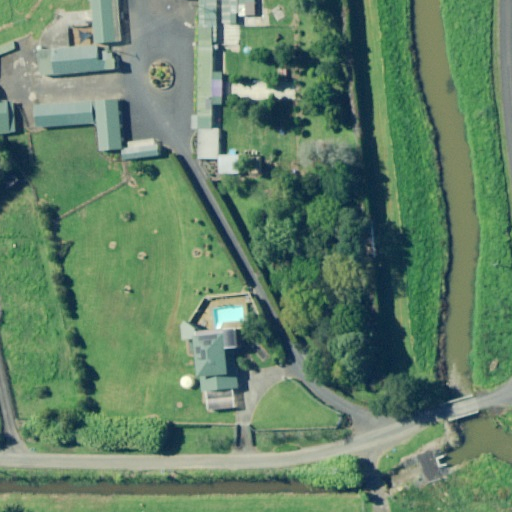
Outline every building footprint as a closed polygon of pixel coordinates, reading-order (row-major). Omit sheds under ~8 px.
[(95,0),(99,44),(120,42),(126,41),(123,0),(95,0)] [(218,29),(218,0),(202,0),(201,116),(195,116),(195,129),(202,129),(202,159),(221,159),(221,174),(242,174),(242,155),(223,155),(223,107),(223,89),(217,89),(218,45),(235,45),(235,29),(218,29)] [(239,0),(223,0),(224,24),(240,23),(239,0)] [(258,0),(241,0),(242,16),(258,16),(258,0)] [(102,51),(101,45),(43,50),(45,77),(121,69),(119,49),(102,51)] [(0,135),(17,133),(12,100),(0,102),(0,135)] [(126,149),(122,100),(39,107),(40,128),(101,123),(104,151),(126,149)] [(162,156),(159,139),(133,142),(134,149),(124,150),(126,161),(162,156)] [(239,351),(244,350),(242,334),(203,338),(202,322),(188,323),(190,341),(201,340),(205,392),(210,392),(212,411),(237,408),(236,389),(242,389),(239,351)]
